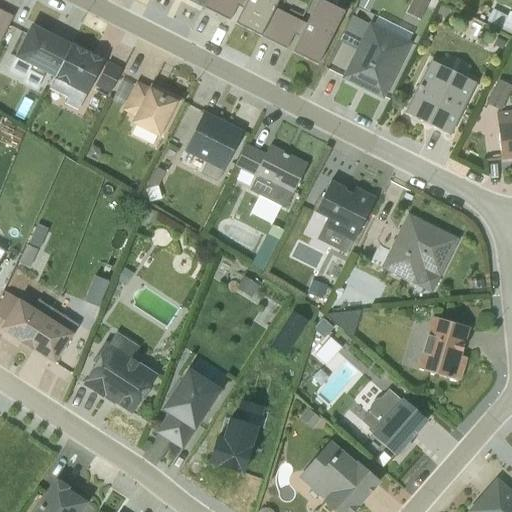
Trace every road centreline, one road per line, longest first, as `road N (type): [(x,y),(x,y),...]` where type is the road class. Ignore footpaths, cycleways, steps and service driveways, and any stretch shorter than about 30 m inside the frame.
road 1 (residential): [(83,0),(502,215)]
road 2 (residential): [(190,511),(0,386)]
road 3 (residential): [(407,511),(511,395)]
